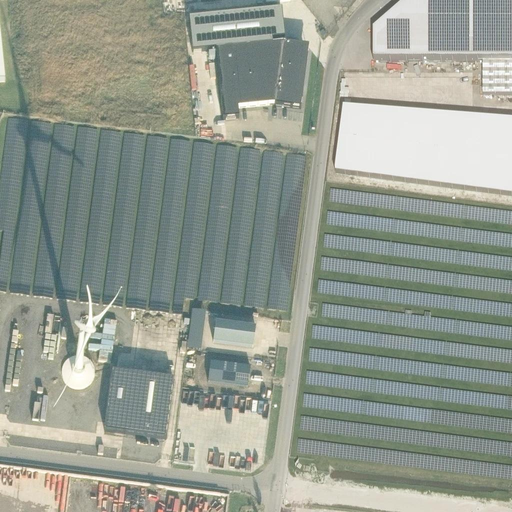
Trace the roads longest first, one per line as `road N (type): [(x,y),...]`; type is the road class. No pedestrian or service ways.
road 1 (unclassified): [(380,0),(356,19),(332,60),(276,486)]
road 2 (unclassified): [(276,486),(0,453)]
road 3 (unclassified): [(477,511),(276,486)]
road 4 (unknown): [(165,475),(177,356),(145,340)]
